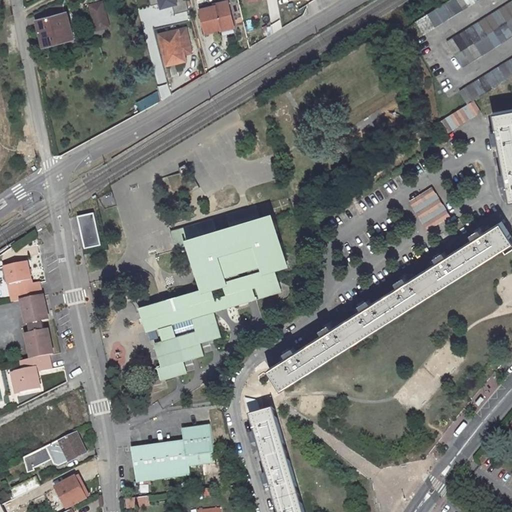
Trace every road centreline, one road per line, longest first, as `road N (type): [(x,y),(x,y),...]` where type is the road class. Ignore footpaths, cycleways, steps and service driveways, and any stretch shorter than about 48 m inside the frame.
road 1 (unclassified): [(511,214),(496,210),(240,373),(237,429),(263,511)]
road 2 (residential): [(114,511),(102,410),(50,173)]
road 3 (residential): [(50,173),(346,0)]
road 4 (unclassified): [(494,0),(433,38),(458,78),(511,44)]
road 5 (residential): [(50,173),(18,13)]
